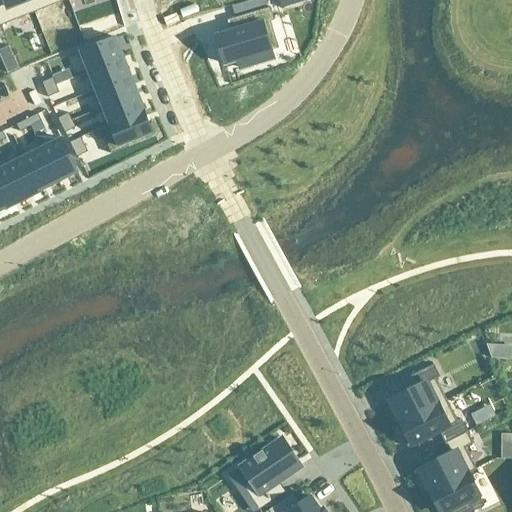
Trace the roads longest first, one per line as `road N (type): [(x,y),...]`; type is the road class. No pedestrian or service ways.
road 1 (residential): [(396,511),(208,153)]
road 2 (residential): [(0,264),(208,153)]
road 3 (residential): [(208,153),(293,98),(332,43),(349,0)]
road 4 (residential): [(142,0),(208,153)]
